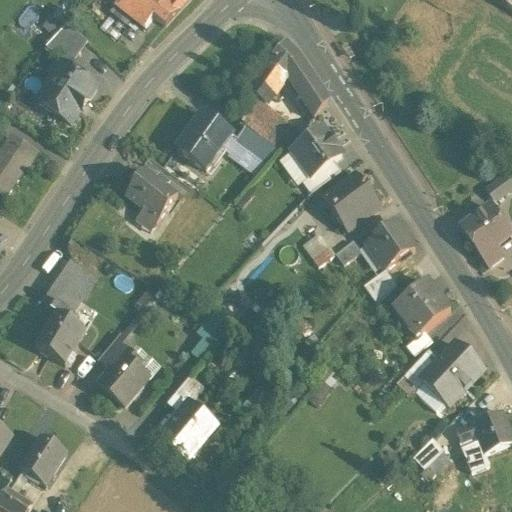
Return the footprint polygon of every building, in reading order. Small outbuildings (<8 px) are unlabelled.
[(120,0),(116,7),(134,21),(145,30),(154,19),(165,28),(179,13),(170,5),(163,0),(120,0)] [(190,0),(175,0),(170,5),(179,13),(190,0)] [(511,0),(508,0),(503,8),(511,14),(511,0)] [(134,21),(116,7),(108,17),(126,32),(134,21)] [(42,27),(55,40),(66,28),(53,15),(42,27)] [(55,40),(44,52),(71,69),(86,46),(66,28),(55,40)] [(272,62),(246,96),(257,104),(264,109),(289,75),(297,85),(307,72),(299,61),(284,47),(271,62),(272,62)] [(51,80),(52,85),(38,107),(71,129),(95,91),(62,70),(60,73),(54,74),(51,80)] [(297,85),(293,90),(302,104),(317,89),(307,72),(297,85)] [(317,89),(302,104),(314,122),(328,105),(317,89)] [(264,109),(257,104),(241,127),(245,130),(268,148),(286,126),(264,109)] [(203,117),(176,153),(206,174),(232,138),(203,117)] [(268,148),(245,130),(236,143),(266,164),(275,154),(268,148)] [(322,133),(292,156),(310,181),(311,182),(333,165),(341,159),(336,152),(336,151),(335,151),(331,145),(331,144),(330,143),(330,144),(322,133)] [(0,158),(0,199),(4,202),(25,171),(27,173),(37,157),(12,140),(0,158)] [(333,165),(311,182),(310,181),(303,185),(311,196),(340,175),(333,165)] [(177,200),(144,175),(125,202),(143,215),(136,225),(150,236),(156,230),(177,200)] [(356,179),(323,204),(346,236),(380,211),(356,179)] [(511,187),(504,180),(484,194),(493,206),(511,192),(511,187)] [(491,211),(461,232),(481,259),(495,248),(510,237),(491,211)] [(395,227),(366,248),(385,274),(414,253),(395,227)] [(352,246),(335,258),(343,269),(360,256),(352,246)] [(495,248),(481,259),(489,270),(503,259),(495,248)] [(329,250),(312,262),(318,270),(335,258),(329,250)] [(70,264),(40,306),(56,317),(67,323),(96,281),(70,264)] [(427,285),(393,312),(416,341),(424,335),(450,314),(427,285)] [(146,316),(128,334),(134,340),(152,322),(146,316)] [(67,323),(56,317),(35,351),(65,369),(85,334),(67,323)] [(112,331),(98,348),(106,355),(120,338),(112,331)] [(416,341),(406,349),(414,358),(432,344),(424,335),(416,341)] [(119,340),(106,355),(99,363),(111,374),(126,356),(127,356),(132,351),(119,340)] [(438,363),(421,381),(425,386),(418,394),(442,417),(483,374),(454,346),(438,363)] [(428,353),(403,380),(418,394),(425,386),(421,381),(438,363),(428,353)] [(111,374),(99,388),(125,410),(148,383),(136,372),(140,367),(127,356),(126,356),(111,374)] [(190,380),(166,407),(179,418),(186,409),(187,409),(203,391),(190,380)] [(179,418),(161,439),(188,463),(214,432),(187,409),(186,409),(179,418)] [(511,439),(502,416),(488,422),(486,417),(478,420),(480,425),(456,435),(461,446),(459,447),(471,476),(489,469),(484,458),(511,446),(511,439)] [(0,432),(0,455),(10,439),(0,432)] [(41,440),(20,472),(45,488),(66,456),(41,440)] [(436,442),(415,463),(429,485),(437,474),(441,477),(456,464),(436,442)] [(29,511),(32,508),(6,492),(0,501),(0,508),(6,511),(29,511)]
